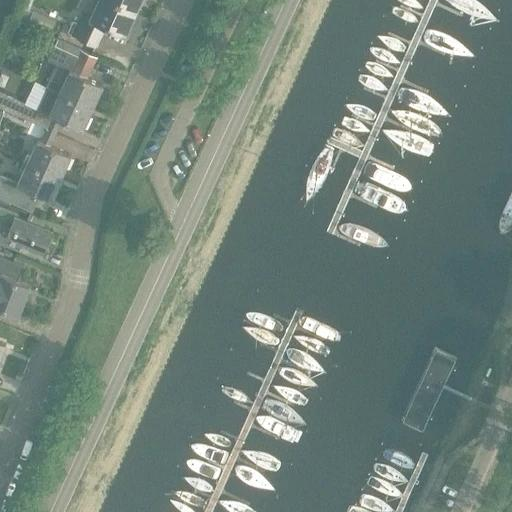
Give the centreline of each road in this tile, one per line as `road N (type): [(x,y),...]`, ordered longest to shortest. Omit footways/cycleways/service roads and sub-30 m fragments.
road 1 (tertiary): [(50,511),(287,0)]
road 2 (residential): [(0,476),(75,304),(96,188),(182,0)]
road 3 (residential): [(458,511),(511,393)]
